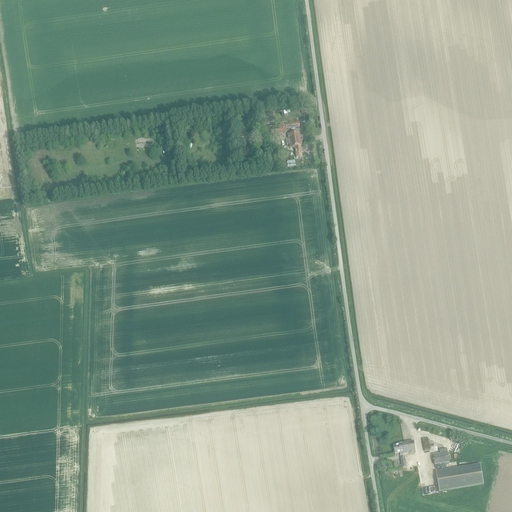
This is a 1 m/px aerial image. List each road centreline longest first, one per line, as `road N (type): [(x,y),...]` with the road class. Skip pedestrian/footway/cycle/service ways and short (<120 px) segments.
road 1 (unclassified): [(361,404),(306,0)]
road 2 (unclassified): [(511,443),(361,404)]
